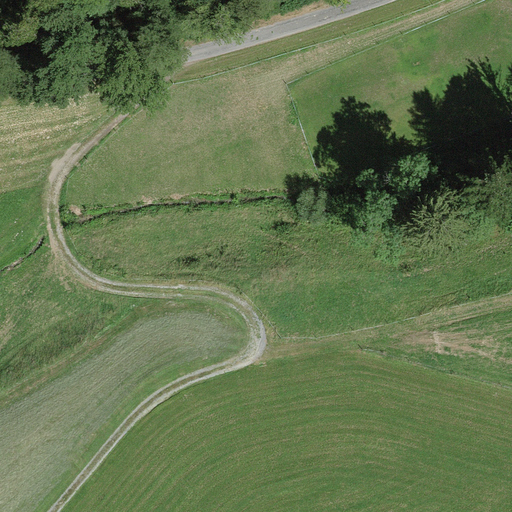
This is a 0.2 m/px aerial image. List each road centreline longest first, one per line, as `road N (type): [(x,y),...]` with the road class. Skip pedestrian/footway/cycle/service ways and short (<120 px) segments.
road 1 (track): [(183,54),(61,171),(52,207),(58,240),(73,270),(105,285),(231,298),(252,319),(256,349),(149,401),(53,511)]
road 2 (track): [(0,87),(225,45),(372,0)]
road 3 (track): [(256,349),(394,333),(511,304)]
